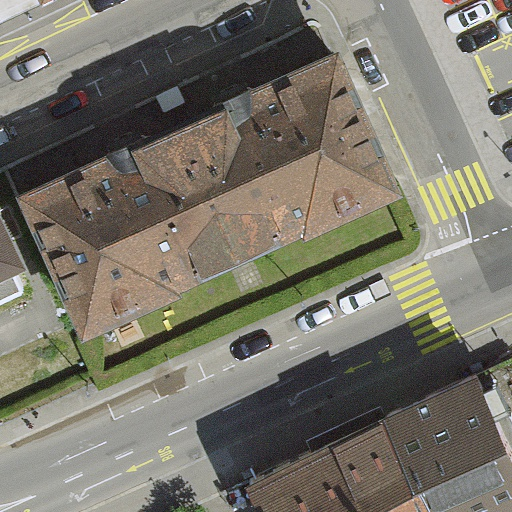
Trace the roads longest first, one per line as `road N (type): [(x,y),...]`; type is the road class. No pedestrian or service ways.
road 1 (primary): [(489,283),(0,500)]
road 2 (residential): [(489,283),(364,0)]
road 3 (unclassified): [(0,91),(195,0)]
